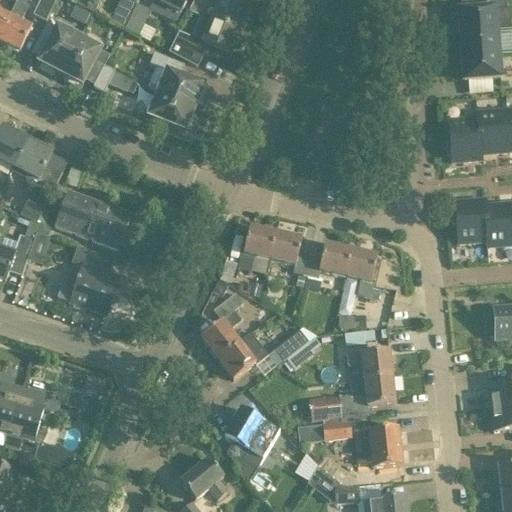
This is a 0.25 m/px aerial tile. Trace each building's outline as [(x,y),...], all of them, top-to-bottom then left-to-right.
[(27,11),(25,10),(29,0),(17,0),(15,7),(8,19),(0,35),(0,45),(19,54),(31,30),(20,25),(27,11)] [(45,24),(56,0),(40,0),(32,17),(45,24)] [(135,6),(138,0),(120,0),(108,25),(123,32),(135,6)] [(179,16),(187,0),(154,0),(153,2),(179,16)] [(218,0),(217,0),(194,0),(188,13),(238,33),(247,11),(219,0),(218,0)] [(137,39),(150,14),(135,6),(123,32),(137,39)] [(493,10),(458,13),(459,36),(495,33),(493,10)] [(187,14),(199,19),(191,40),(202,44),(202,45),(229,56),(238,33),(188,13),(187,14)] [(0,15),(0,35),(8,19),(0,15)] [(78,41),(56,30),(46,25),(40,37),(49,42),(37,65),(40,66),(38,70),(52,77),(54,73),(59,76),(78,41)] [(495,33),(459,36),(461,59),(497,56),(495,33)] [(174,40),(167,55),(195,70),(203,56),(174,40)] [(109,58),(99,53),(78,41),(59,76),(64,79),(63,83),(76,90),(78,86),(81,88),(93,65),(102,70),(103,69),(109,58)] [(183,68),(153,56),(148,68),(156,71),(147,93),(156,97),(193,112),(196,106),(199,107),(205,93),(201,92),(203,89),(179,79),(183,68)] [(497,56),(461,59),(463,82),(499,79),(497,56)] [(114,74),(103,69),(102,70),(92,90),(102,96),(114,74)] [(193,112),(156,97),(147,119),(184,134),(185,131),(189,133),(195,119),(191,117),(193,112)] [(506,113),(478,116),(478,122),(480,156),(509,154),(506,113)] [(478,122),(449,124),(451,143),(447,143),(448,157),(452,157),(452,164),(481,162),(480,156),(478,122)] [(0,164),(12,171),(25,143),(1,130),(0,131),(0,164)] [(18,219),(33,225),(35,225),(43,212),(64,168),(48,160),(50,156),(25,143),(12,171),(10,175),(24,182),(30,196),(18,219)] [(54,230),(116,253),(129,218),(67,195),(54,230)] [(484,203),(455,205),(456,213),(452,213),(453,227),(457,226),(458,246),(487,244),(484,209),(484,203)] [(511,207),(484,209),(487,244),(487,250),(511,248),(511,207)] [(35,225),(38,226),(34,236),(46,240),(49,229),(44,227),(48,214),(43,212),(35,225)] [(0,252),(0,249),(3,242),(0,240),(0,284),(3,286),(6,275),(21,280),(26,264),(25,263),(34,236),(38,226),(35,225),(33,225),(30,235),(25,233),(23,240),(18,238),(13,257),(0,252)] [(248,230),(242,256),(239,255),(235,272),(249,275),(253,259),(268,263),(274,236),(248,230)] [(46,240),(34,236),(25,263),(26,264),(39,268),(49,241),(46,240)] [(268,263),(293,269),(291,276),(304,279),(307,264),(296,261),(300,242),(274,236),(268,263)] [(323,248),(319,267),(307,264),(304,279),(317,282),(318,275),(343,280),(349,254),(323,248)] [(70,267),(81,270),(76,285),(62,281),(55,302),(68,306),(67,308),(90,315),(91,312),(106,317),(118,280),(109,277),(113,262),(75,250),(70,267)] [(378,304),(368,302),(372,285),(369,285),(375,260),(349,254),(343,280),(359,284),(353,309),(375,314),(378,304)] [(295,288),(302,290),(304,280),(297,279),(295,288)] [(304,291),(318,294),(320,285),(306,281),(304,291)] [(212,295),(221,300),(227,289),(218,284),(212,295)] [(261,289),(249,287),(249,288),(246,298),(259,301),(261,289)] [(220,325),(199,341),(216,362),(237,345),(229,333),(240,324),(232,314),(242,307),(234,296),(211,314),(220,325)] [(511,308),(492,309),(494,343),(511,342),(511,308)] [(340,323),(341,333),(350,332),(365,331),(364,318),(340,319),(340,323)] [(282,365),(307,345),(297,333),(272,353),(282,365)] [(232,383),(254,367),(255,368),(266,359),(249,336),(237,345),(216,362),(232,383)] [(346,370),(362,368),(363,383),(391,380),(388,354),(360,357),(359,345),(343,347),(346,370)] [(511,372),(508,373),(510,385),(487,388),(490,412),(511,409),(511,372)] [(307,403),(308,406),(294,407),(296,424),(310,423),(310,424),(320,423),(321,428),(347,425),(347,426),(367,423),(366,410),(394,407),(391,380),(363,383),(365,400),(350,401),(350,398),(307,403)] [(105,385),(97,382),(93,395),(100,397),(105,385)] [(0,435),(6,437),(18,403),(21,391),(0,384),(0,435)] [(3,452),(18,456),(22,442),(32,445),(42,410),(39,409),(42,397),(21,391),(18,403),(6,437),(8,438),(3,452)] [(511,409),(490,412),(492,436),(511,433),(511,409)] [(247,454),(256,439),(268,447),(275,436),(262,428),(263,427),(239,413),(223,440),(247,454)] [(321,428),(323,442),(323,444),(349,441),(347,426),(347,425),(321,428)] [(372,470),(400,467),(396,430),(368,433),(368,431),(352,433),(355,468),(371,466),(372,470)] [(34,460),(70,472),(75,457),(38,445),(34,460)] [(355,476),(329,456),(318,470),(342,489),(345,489),(355,476)] [(308,484),(317,470),(305,457),(294,476),(308,484)] [(206,493),(216,485),(221,481),(206,463),(178,486),(193,504),(206,493)] [(0,466),(0,511),(2,511),(5,506),(0,504),(0,502),(13,472),(0,466)] [(511,466),(495,469),(499,498),(511,496),(511,466)] [(215,505),(225,496),(216,485),(206,493),(215,505)] [(342,489),(332,489),(332,508),(357,508),(357,489),(345,489),(342,489)] [(511,511),(511,496),(499,498),(500,511),(511,511)] [(404,511),(403,499),(377,502),(361,503),(361,511),(404,511)]
